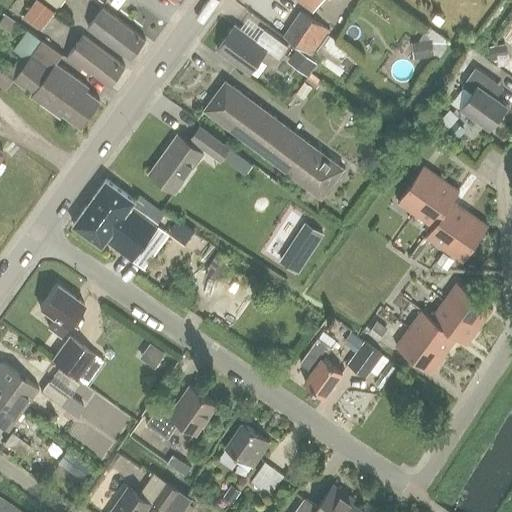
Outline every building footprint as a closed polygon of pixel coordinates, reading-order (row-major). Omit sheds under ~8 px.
[(47,0),(59,9),(65,0),(47,0)] [(297,0),(315,13),(324,0),(297,0)] [(37,1),(24,18),(42,32),(55,14),(37,1)] [(131,60),(146,42),(103,9),(87,30),(111,48),(113,46),(131,60)] [(339,76),(343,70),(318,51),(331,33),(303,14),(286,39),(314,58),(339,76)] [(430,27),(418,42),(421,59),(435,57),(435,54),(439,57),(450,42),(430,27)] [(257,43),(239,30),(235,28),(217,52),(250,76),(268,52),(280,61),(288,49),(265,32),(257,43)] [(125,69),(119,65),(82,36),(66,57),(87,74),(92,73),(111,87),(125,69)] [(31,54),(13,79),(14,80),(33,93),(31,96),(61,117),(64,113),(82,126),(99,102),(85,92),(88,88),(56,65),(62,55),(42,41),(41,41),(31,54)] [(506,44),(490,47),(493,61),(509,58),(506,44)] [(297,50),(290,60),(309,73),(316,63),(297,50)] [(0,83),(5,87),(15,75),(2,63),(0,65),(0,83)] [(473,95),(461,111),(490,131),(500,117),(502,118),(510,108),(503,103),(502,104),(496,99),(504,89),(476,69),(462,88),(473,95)] [(311,74),(306,81),(316,89),(322,82),(311,74)] [(204,112),(239,138),(322,199),(343,170),(225,83),(204,112)] [(455,121),(445,131),(456,141),(466,131),(455,121)] [(220,161),(229,148),(199,127),(190,140),(193,142),(191,146),(177,135),(149,174),(176,193),(203,154),(202,153),(204,150),(220,161)] [(244,159),(236,169),(244,175),(252,165),(244,159)] [(423,167),(398,203),(416,216),(441,180),(423,167)] [(107,180),(73,226),(102,248),(107,242),(133,262),(158,228),(156,227),(165,214),(141,196),(136,202),(107,180)] [(416,216),(433,228),(434,228),(452,202),(453,202),(460,193),(441,180),(416,216)] [(433,228),(426,238),(445,250),(470,214),(453,202),(452,202),(434,228),(433,228)] [(470,214),(445,250),(463,263),(488,227),(470,214)] [(180,219),(169,234),(187,246),(197,231),(180,219)] [(306,223),(281,261),(298,272),(323,234),(306,223)] [(217,280),(230,259),(217,251),(204,272),(217,280)] [(441,256),(436,262),(447,269),(451,263),(441,256)] [(250,274),(243,283),(252,289),(258,279),(250,274)] [(457,284),(444,302),(479,328),(493,309),(457,284)] [(61,337),(84,306),(56,286),(40,309),(54,319),(48,328),(61,337)] [(432,319),(431,319),(457,338),(467,345),(479,328),(444,302),(432,319)] [(410,328),(409,329),(445,355),(457,339),(457,338),(431,319),(432,319),(422,312),(410,328)] [(388,329),(377,321),(368,334),(379,342),(388,329)] [(409,329),(396,347),(432,373),(445,355),(409,329)] [(106,363),(69,337),(52,361),(89,387),(106,363)] [(320,338),(300,364),(312,373),(305,384),(324,398),(343,373),(323,359),(332,347),(320,338)] [(382,355),(363,342),(347,365),(366,378),(382,355)] [(0,393),(23,411),(39,389),(2,362),(0,364),(0,393)] [(76,417),(83,407),(49,382),(41,392),(76,417)] [(196,435),(217,406),(191,388),(172,414),(161,407),(148,426),(168,440),(180,424),(196,435)] [(0,426),(8,432),(23,411),(0,393),(0,426)] [(251,467),(269,442),(243,424),(226,449),(219,459),(233,469),(240,459),(251,467)] [(24,458),(31,447),(12,433),(4,444),(24,458)] [(78,459),(68,473),(79,481),(89,467),(78,459)] [(265,463),(251,483),(270,497),(284,477),(265,463)] [(154,500),(167,510),(180,491),(167,482),(154,500)] [(363,511),(351,503),(353,499),(333,485),(317,507),(304,498),(294,511),(363,511)] [(232,486),(224,497),(233,502),(240,491),(232,486)] [(144,511),(151,503),(128,487),(110,511),(144,511)] [(0,511),(20,511),(0,498),(0,511)]
